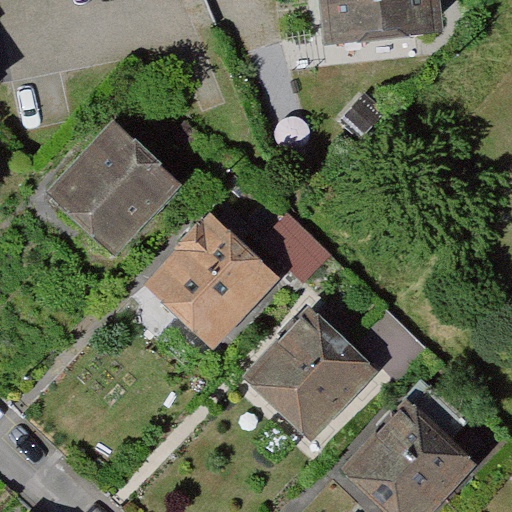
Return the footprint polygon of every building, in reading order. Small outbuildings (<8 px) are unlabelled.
[(432,0),(309,0),(314,50),(436,40),(432,0)] [(61,195),(119,250),(191,175),(132,120),(61,195)] [(160,285),(219,339),(290,264),(232,209),(160,285)] [(253,375),(311,430),(383,354),(324,300),(253,375)] [(354,469),(400,511),(423,511),(484,448),(425,394),(354,469)]
